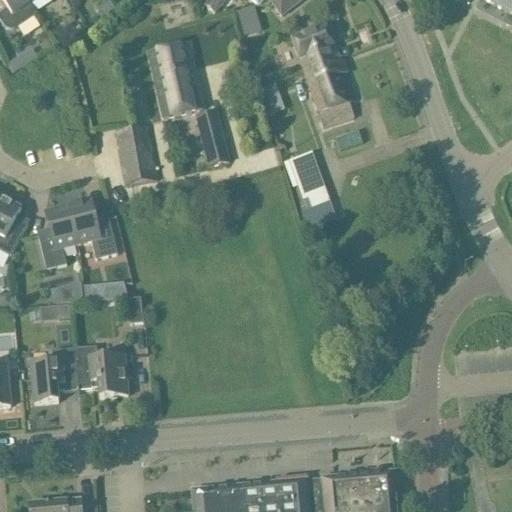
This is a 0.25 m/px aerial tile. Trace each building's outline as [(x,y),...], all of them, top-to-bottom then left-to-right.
[(38,17),(32,7),(31,7),(26,0),(0,0),(0,22),(4,28),(6,31),(10,32),(14,32),(38,17)] [(158,0),(134,7),(140,26),(171,18),(165,0),(158,0)] [(228,2),(225,0),(211,0),(205,7),(215,16),(228,2)] [(308,0),(277,0),(272,4),(283,19),(308,0)] [(511,0),(488,0),(486,4),(507,14),(511,2),(511,0)] [(255,12),(238,17),(245,42),(263,37),(255,12)] [(303,71),(338,58),(328,29),(293,42),(303,71)] [(204,114),(189,48),(149,57),(164,123),(204,114)] [(354,104),(338,58),(303,71),(325,131),(354,121),(349,106),(354,104)] [(274,83),(257,89),(267,118),(283,112),(274,83)] [(230,166),(217,115),(197,119),(210,171),(230,166)] [(158,183),(148,129),(114,136),(125,189),(158,183)] [(311,156),(289,163),(301,198),(323,190),(311,156)] [(385,190),(347,203),(363,249),(402,235),(398,225),(400,224),(400,223),(398,224),(395,215),(397,215),(396,214),(394,215),(385,190)] [(0,253),(11,259),(28,229),(16,222),(22,212),(2,201),(0,204),(0,253)] [(68,210),(78,249),(92,245),(97,264),(117,259),(115,248),(108,222),(96,225),(91,204),(68,210)] [(63,252),(78,249),(68,210),(45,215),(50,236),(38,239),(47,273),(67,268),(63,252)] [(402,235),(363,249),(373,276),(379,274),(385,292),(417,280),(408,256),(411,255),(411,254),(409,254),(406,246),(408,245),(407,244),(405,245),(402,235)] [(79,286),(48,290),(51,308),(81,303),(79,286)] [(124,287),(117,287),(118,303),(128,302),(124,287)] [(144,327),(141,302),(128,303),(131,328),(144,327)] [(30,310),(31,325),(69,323),(69,309),(30,310)] [(75,352),(79,394),(99,392),(100,402),(128,400),(125,360),(98,362),(97,350),(75,352)] [(58,396),(79,394),(75,352),(53,354),(54,366),(31,368),(35,408),(59,406),(58,396)] [(0,411),(11,410),(7,370),(0,370),(0,411)] [(395,511),(394,480),(194,495),(195,511),(395,511)]
